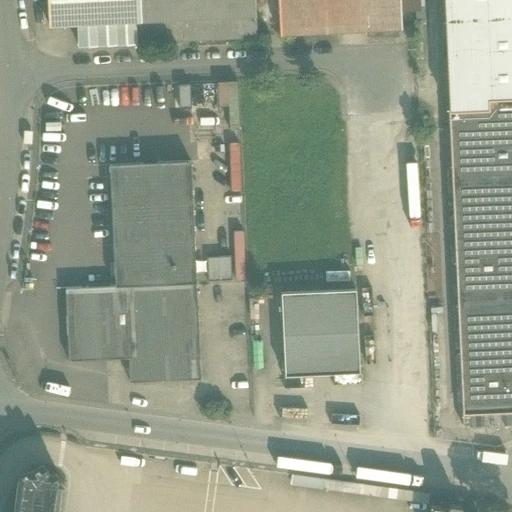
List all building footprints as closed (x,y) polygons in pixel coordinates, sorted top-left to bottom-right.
[(46,0),(48,26),(76,24),(255,15),(254,0),(46,0)] [(399,0),(278,0),(280,35),(401,29),(399,0)] [(511,0),(443,0),(449,110),(488,109),(488,99),(511,97),(511,0)] [(255,15),(76,24),(77,45),(136,43),(136,42),(256,36),(255,15)] [(217,80),(217,98),(233,99),(233,80),(217,80)] [(203,82),(185,83),(186,108),(205,108),(203,82)] [(488,109),(449,110),(462,415),(511,412),(511,97),(488,99),(488,109)] [(109,165),(115,283),(115,286),(65,288),(68,361),(128,359),(129,383),(201,379),(196,283),(190,161),(109,165)] [(231,257),(208,258),(209,281),(232,280),(231,257)] [(355,289),(281,293),(284,376),(359,372),(355,289)] [(511,412),(462,415),(463,429),(511,426),(511,412)] [(56,511),(61,482),(54,473),(51,475),(41,463),(18,482),(13,511),(56,511)]
